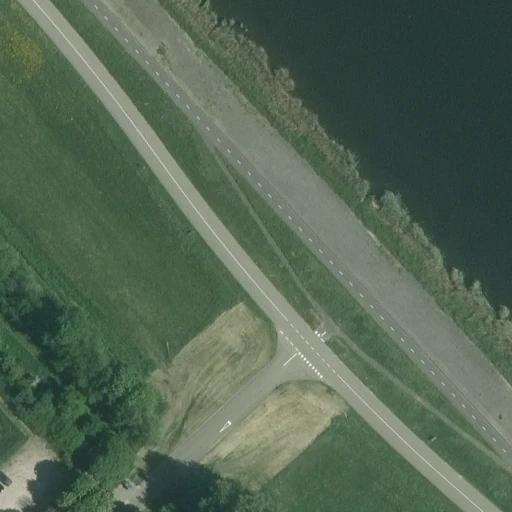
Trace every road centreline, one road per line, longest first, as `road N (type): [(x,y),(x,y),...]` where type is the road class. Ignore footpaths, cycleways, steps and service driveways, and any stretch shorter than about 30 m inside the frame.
road 1 (tertiary): [(30,0),(307,345)]
road 2 (tertiary): [(307,345),(481,511)]
road 3 (track): [(159,480),(0,309)]
road 4 (unclassified): [(307,345),(187,454)]
